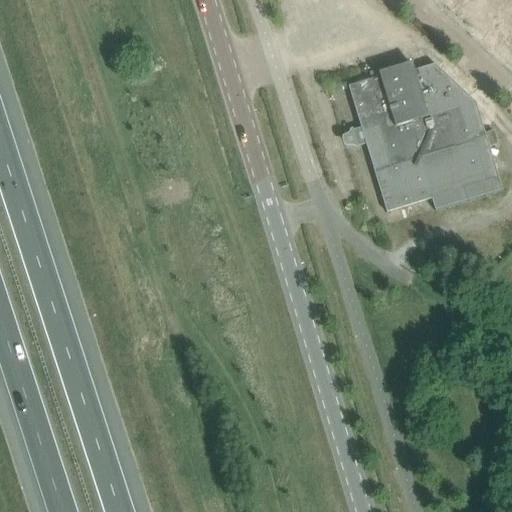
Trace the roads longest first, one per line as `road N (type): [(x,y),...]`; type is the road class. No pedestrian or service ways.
road 1 (tertiary): [(204,0),(362,511)]
road 2 (motorway): [(123,511),(0,127)]
road 3 (motorway): [(0,327),(58,511)]
road 4 (residential): [(511,90),(410,0)]
